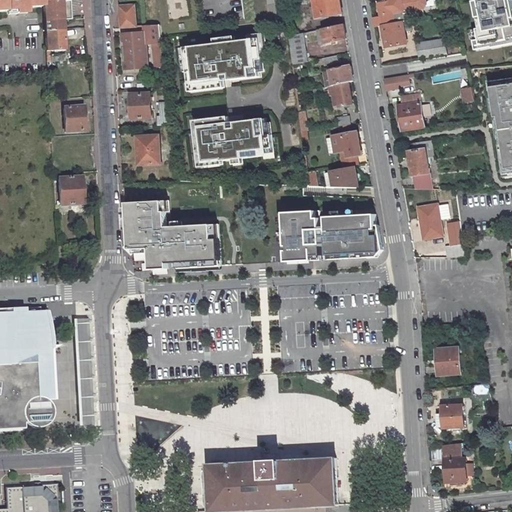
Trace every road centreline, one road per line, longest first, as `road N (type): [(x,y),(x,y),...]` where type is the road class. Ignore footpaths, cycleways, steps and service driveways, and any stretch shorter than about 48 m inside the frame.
road 1 (residential): [(106,288),(401,271)]
road 2 (residential): [(106,288),(97,0)]
road 3 (residential): [(353,0),(401,271)]
road 4 (residential): [(401,271),(416,508)]
road 5 (unknown): [(511,390),(501,290),(401,271)]
road 6 (residential): [(109,453),(106,288)]
